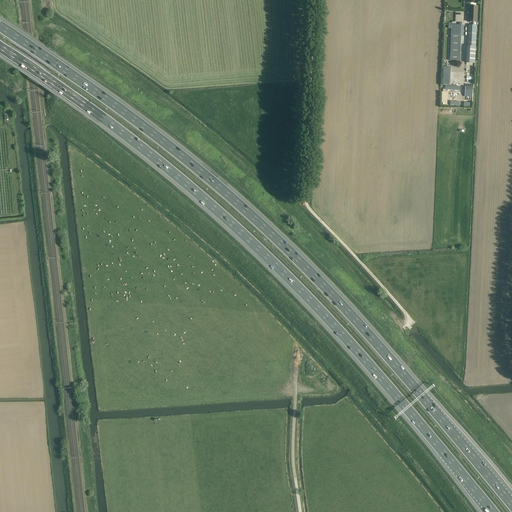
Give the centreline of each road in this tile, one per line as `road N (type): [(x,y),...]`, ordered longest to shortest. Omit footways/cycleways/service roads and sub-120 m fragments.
road 1 (motorway): [(511,504),(265,229),(124,112),(0,25)]
road 2 (motorway): [(0,48),(172,173),(252,244),(344,337),(492,511)]
road 3 (unclassified): [(413,325),(308,211),(315,0)]
road 4 (unclassified): [(300,511),(295,372)]
